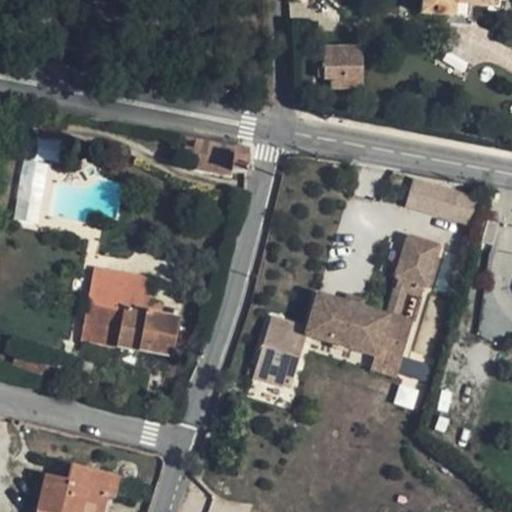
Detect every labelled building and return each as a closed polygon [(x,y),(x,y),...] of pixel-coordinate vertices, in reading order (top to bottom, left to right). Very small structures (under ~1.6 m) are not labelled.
[(413,0),(413,9),(445,11),(446,6),(486,8),(486,0),(413,0)] [(486,0),(486,8),(498,9),(498,0),(486,0)] [(359,46),(321,50),(321,91),(359,91),(359,46)] [(24,159),(11,218),(34,223),(47,164),(24,159)] [(247,166),(233,164),(230,179),(244,181),(247,166)] [(451,225),(459,202),(414,188),(407,211),(451,225)] [(470,231),(477,207),(459,202),(451,225),(470,231)] [(314,300),(304,334),(269,324),(252,383),(289,393),(303,341),(374,361),(378,348),(400,355),(408,327),(404,325),(413,296),(417,297),(419,288),(424,289),(435,248),(403,239),(391,280),(395,281),(393,290),(401,293),(392,322),(379,318),(357,312),(342,308),(314,300)] [(93,271),(87,306),(146,317),(152,283),(93,271)] [(393,290),(388,289),(379,318),(392,322),(401,293),(393,290)] [(417,297),(413,296),(404,325),(413,328),(421,299),(417,297)] [(360,302),(345,298),(342,308),(357,312),(360,302)] [(171,359),(177,322),(146,317),(87,306),(81,342),(171,359)] [(400,355),(378,348),(374,361),(371,373),(393,380),(400,355)] [(46,364),(20,358),(16,374),(43,380),(46,364)] [(103,511),(107,499),(114,501),(118,480),(69,471),(69,476),(67,487),(59,486),(44,483),(38,511),(103,511)] [(61,475),(59,486),(67,487),(69,476),(61,475)]
